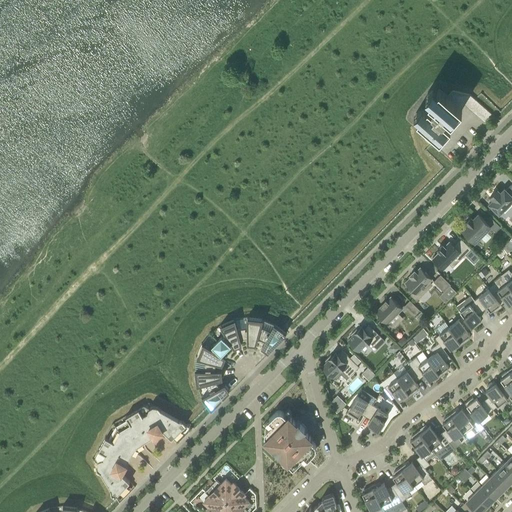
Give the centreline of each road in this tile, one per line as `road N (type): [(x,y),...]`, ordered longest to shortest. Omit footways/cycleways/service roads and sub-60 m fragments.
road 1 (residential): [(302,344),(511,133)]
road 2 (residential): [(339,467),(382,446),(511,324)]
road 3 (residential): [(136,511),(254,391)]
road 4 (residential): [(339,467),(302,344)]
road 5 (residential): [(260,511),(254,391)]
